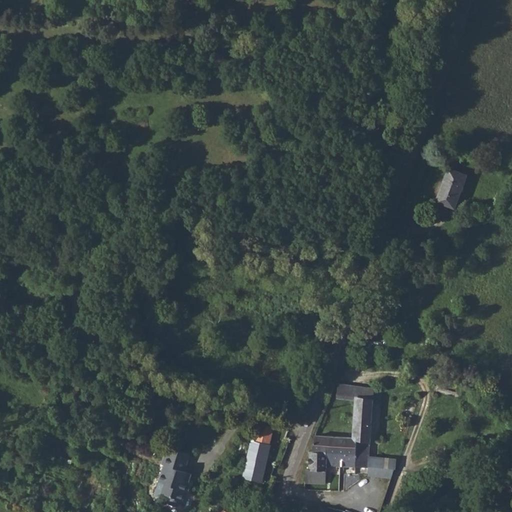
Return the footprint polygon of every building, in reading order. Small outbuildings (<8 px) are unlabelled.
[(443,167),(431,199),(449,206),(461,173),(443,167)] [(352,389),(351,402),(349,439),(352,439),(352,466),(362,466),(363,443),(365,440),(365,436),(367,436),(368,419),(369,389),(362,389),(352,389)] [(265,477),(273,443),(272,443),(276,427),(261,423),(256,440),(252,439),(245,472),(265,477)] [(312,438),(310,438),(309,452),(338,453),(337,466),(339,465),(352,466),(352,439),(349,439),(316,438),(312,438)] [(182,506),(192,472),(187,470),(193,452),(175,446),(170,459),(167,458),(160,481),(165,482),(158,500),(182,506)] [(321,484),(322,465),(337,466),(338,453),(309,452),(306,452),(305,468),(301,468),(301,477),(301,482),(321,484)]
